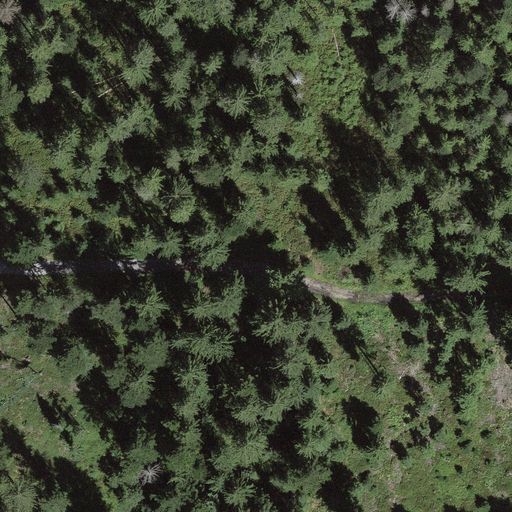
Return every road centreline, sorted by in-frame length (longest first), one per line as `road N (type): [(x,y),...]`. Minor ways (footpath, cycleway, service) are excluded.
road 1 (track): [(167,263),(232,263),(378,298),(511,293)]
road 2 (track): [(0,270),(167,263)]
